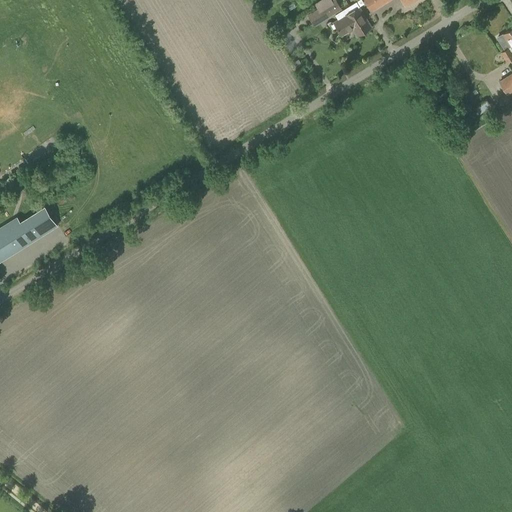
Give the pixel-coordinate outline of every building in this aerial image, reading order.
[(314,26),(342,9),(336,0),(332,0),(307,15),(314,26)] [(364,0),(372,11),(390,0),(364,0)] [(353,29),(357,35),(371,26),(359,7),(360,6),(356,1),(349,6),(354,13),(350,16),(357,25),(353,28),(353,29)] [(343,36),(353,29),(353,28),(357,25),(350,16),(354,13),(349,6),(335,14),(338,20),(334,22),(343,36)] [(511,28),(503,34),(511,45),(509,46),(500,52),(507,62),(511,58),(511,28)] [(302,64),(298,58),(293,62),(296,67),(302,64)] [(507,94),(511,90),(511,72),(498,81),(507,94)] [(45,205),(0,233),(0,242),(8,256),(58,225),(45,205)]
